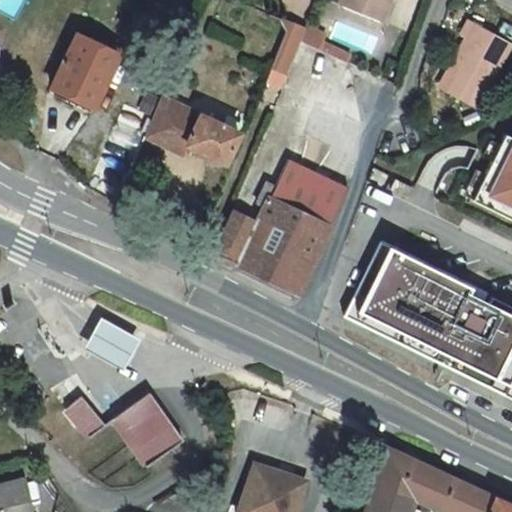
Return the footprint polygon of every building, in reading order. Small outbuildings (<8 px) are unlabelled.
[(341,0),(339,5),(377,20),(384,0),(388,0),(389,0),(341,0)] [(452,70),(442,89),(468,104),(480,99),(511,43),(469,19),(460,34),(465,37),(448,68),(452,70)] [(305,31),(281,20),(285,32),(271,68),(286,75),(301,40),(305,31)] [(118,54),(76,34),(50,88),(68,96),(65,101),(90,113),(118,54)] [(68,96),(50,88),(47,93),(65,101),(68,96)] [(237,132),(160,97),(144,135),(181,153),(185,144),(223,162),(237,132)] [(511,136),(503,132),(470,197),(511,218),(511,136)] [(232,209),(211,252),(299,294),(331,226),(329,225),(348,187),(288,158),(275,186),(267,181),(257,203),(263,206),(255,221),(232,209)] [(380,240),(344,315),(511,397),(511,306),(490,296),(487,303),(464,292),(468,284),(380,240)] [(126,370),(143,339),(103,318),(86,349),(126,370)] [(27,341),(15,326),(0,338),(0,355),(3,360),(27,341)] [(181,440),(148,392),(111,418),(145,466),(181,440)] [(103,424),(79,397),(65,408),(87,436),(103,424)] [(511,511),(511,503),(384,446),(361,511),(409,511),(414,500),(440,511),(511,511)] [(294,511),(305,481),(254,464),(237,510),(243,511),(294,511)] [(0,511),(32,511),(25,479),(0,484),(0,511)]
